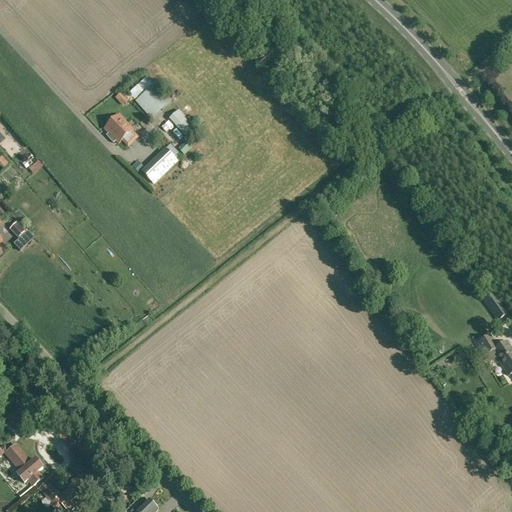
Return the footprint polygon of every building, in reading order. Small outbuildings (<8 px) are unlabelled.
[(171,103),(155,85),(146,93),(162,111),(171,103)] [(120,96),(116,100),(124,108),(127,104),(120,96)] [(195,129),(179,111),(170,119),(186,137),(195,129)] [(118,145),(133,131),(119,116),(105,130),(109,134),(107,136),(114,144),(116,142),(118,145)] [(184,149),(187,154),(195,150),(192,145),(184,149)] [(177,163),(166,150),(142,172),(154,185),(177,163)] [(6,155),(0,160),(0,162),(6,170),(14,164),(6,155)] [(33,228),(23,218),(19,221),(29,231),(33,228)] [(18,240),(27,232),(18,222),(9,230),(18,240)] [(488,300),(495,309),(491,312),(498,321),(508,314),(494,295),(489,298),(488,300)] [(508,377),(511,374),(511,350),(507,343),(498,349),(491,337),(478,344),(486,357),(493,353),(508,377)] [(15,430),(28,419),(20,410),(7,421),(15,430)] [(75,444),(65,432),(59,438),(69,449),(75,444)] [(33,488),(43,479),(38,473),(43,469),(36,461),(31,465),(15,447),(8,453),(4,448),(0,452),(0,457),(2,455),(2,454),(4,452),(6,455),(5,455),(21,473),(17,476),(24,485),(28,482),(33,488)] [(47,484),(39,491),(47,499),(42,503),(42,506),(45,509),(47,509),(51,506),(56,511),(64,511),(66,511),(67,511),(70,511),(94,489),(82,476),(60,497),(47,484)] [(157,511),(159,511),(149,501),(137,511),(157,511)]
